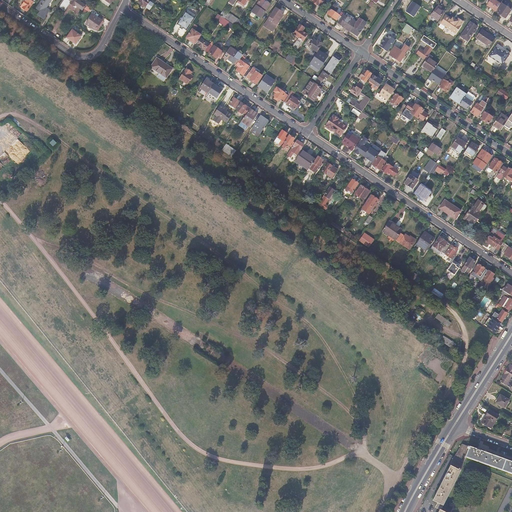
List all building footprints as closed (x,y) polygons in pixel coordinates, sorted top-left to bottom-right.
[(21,6),(28,11),(34,2),(31,0),(23,0),(23,1),(24,2),(21,6)] [(52,0),(41,0),(36,8),(40,11),(37,14),(44,19),(50,10),(47,8),(52,0)] [(82,9),(85,4),(81,2),(78,0),(69,0),(71,1),(70,2),(74,5),(75,4),(82,9)] [(139,0),(138,1),(138,2),(143,6),(144,6),(145,7),(149,10),(154,4),(149,1),(148,1),(148,0),(147,0),(148,0),(147,0),(139,0)] [(258,13),(262,16),(269,4),(263,0),(259,0),(256,6),(260,9),(258,13)] [(495,11),(500,3),(495,0),(489,0),(486,5),(495,11)] [(421,7),(412,1),(405,12),(413,17),(421,7)] [(505,18),(511,9),(502,3),(496,12),(505,18)] [(440,9),(437,7),(430,16),(437,20),(443,11),(440,9)] [(282,13),(275,8),(270,17),(278,22),(281,18),(279,16),(282,13)] [(337,20),(339,21),(341,17),(331,10),(327,14),(336,20),(337,20)] [(177,24),(186,31),(195,18),(185,12),(177,24)] [(102,20),(92,13),(86,23),(95,30),(102,20)] [(229,22),(239,29),(243,23),(228,13),(226,16),(224,19),(229,22)] [(339,21),(338,23),(347,29),(352,21),(343,15),(341,17),(339,21)] [(456,20),(454,19),(453,21),(451,20),(445,15),(440,23),(455,34),(460,26),(463,21),(458,18),(456,20)] [(477,26),(470,21),(460,36),(467,41),(477,26)] [(351,32),(358,36),(364,27),(359,24),(357,26),(355,25),(351,32)] [(297,39),(292,46),(297,49),(306,36),(307,35),(307,34),(306,34),(303,31),(302,31),(304,29),(304,28),(304,27),(303,27),(300,25),(294,33),(293,33),(293,34),(292,35),(297,39)] [(82,35),(72,29),(66,37),(76,44),(82,35)] [(186,38),(196,45),(202,36),(192,29),(186,38)] [(490,44),(494,38),(492,36),(482,29),(477,37),(486,44),(488,42),(490,44)] [(379,46),(387,52),(392,44),(395,40),(387,34),(384,38),(381,42),(382,42),(379,46)] [(436,38),(429,34),(427,37),(434,42),(436,38)] [(430,52),(436,44),(434,42),(427,37),(425,36),(424,35),(421,40),(428,45),(423,52),(428,56),(430,52)] [(196,45),(208,53),(214,43),(203,36),(202,36),(196,45)] [(309,37),(305,44),(309,47),(313,40),(309,37)] [(230,47),(233,42),(229,39),(225,46),(229,49),(230,47)] [(313,40),(309,47),(316,52),(321,45),(314,40),(313,40)] [(392,44),(387,52),(387,53),(389,54),(389,55),(399,62),(405,53),(396,47),(399,42),(395,40),(392,44)] [(209,53),(216,58),(219,54),(220,55),(222,53),(220,52),(221,51),(218,49),(219,47),(215,44),(209,53)] [(223,56),(226,58),(233,49),(230,47),(229,49),(223,56)] [(501,50),(495,47),(489,56),(502,65),(509,54),(504,50),(503,53),(500,51),(501,50)] [(226,58),(236,65),(242,56),(242,55),(233,49),(226,58)] [(318,51),(310,64),(314,66),(315,66),(319,69),(327,57),(318,51)] [(322,71),(329,76),(342,58),(335,53),(322,71)] [(244,74),(246,76),(252,68),(242,62),(245,58),(242,56),(236,65),(239,67),(236,70),(243,75),(244,74)] [(422,65),(432,73),(434,69),(438,64),(427,57),(422,65)] [(151,67),(166,78),(172,69),(173,70),(174,68),(167,63),(166,64),(157,58),(151,67)] [(183,67),(177,76),(180,78),(180,79),(187,83),(192,76),(189,74),(191,71),(187,69),(186,69),(183,67)] [(246,76),(246,77),(256,84),(262,76),(256,72),(256,71),(252,68),(246,76)] [(445,76),(434,69),(432,73),(428,79),(439,85),(445,76)] [(316,81),(320,83),(324,77),(327,79),(329,76),(322,71),(316,81)] [(358,84),(364,87),(366,84),(365,83),(371,74),(367,71),(366,72),(364,71),(358,78),(361,80),(358,84)] [(265,75),(257,86),(263,91),(263,90),(267,92),(274,81),(265,75)] [(372,87),(377,90),(382,81),(373,75),(369,80),(374,84),(372,87)] [(200,88),(208,93),(208,92),(209,92),(214,84),(206,79),(200,88)] [(452,84),(444,79),(439,86),(447,91),(452,84)] [(321,88),(311,81),(303,93),(313,100),(321,88)] [(350,93),(357,98),(360,93),(364,87),(358,84),(357,83),(354,87),(356,89),(355,90),(353,88),(350,93)] [(214,84),(209,92),(208,92),(217,98),(217,97),(217,98),(223,90),(214,84)] [(379,94),(388,100),(390,97),(393,92),(395,90),(386,84),(379,94)] [(287,95),(277,87),(274,91),(276,93),(274,96),(275,97),(274,98),(278,101),(279,99),(282,102),(287,95)] [(450,97),(460,104),(466,94),(456,87),(450,97)] [(198,91),(206,96),(208,93),(200,88),(198,91)] [(291,96),(294,92),(291,91),(284,102),(294,109),(300,101),(291,96)] [(466,94),(460,104),(467,109),(472,102),(475,98),(474,95),(468,91),(466,94)] [(393,92),(390,97),(392,99),(390,102),(397,106),(402,98),(393,92)] [(236,109),(241,102),(234,98),(230,105),(236,109)] [(362,111),(370,100),(368,98),(362,106),(361,105),(360,107),(351,101),(349,105),(361,113),(362,111)] [(409,113),(413,116),(419,107),(415,104),(414,106),(414,107),(409,103),(406,101),(403,106),(410,111),(409,113)] [(476,103),(470,111),(477,116),(486,103),(482,101),(479,105),(476,103)] [(247,106),(241,102),(236,109),(239,112),(238,113),(240,114),(241,113),(242,114),(247,106)] [(358,118),(361,113),(349,105),(346,109),(356,117),(358,118)] [(221,120),(226,123),(232,115),(226,111),(227,108),(224,106),(222,107),(220,106),(214,114),(216,116),(213,121),(218,124),(221,120)] [(419,107),(413,116),(418,118),(418,117),(420,118),(418,121),(421,123),(426,115),(422,112),(422,111),(423,110),(419,107)] [(244,118),(241,122),(248,127),(257,114),(251,109),(244,118)] [(488,123),(492,117),(485,111),(480,118),(488,123)] [(336,130),(342,133),(348,124),(338,117),(339,116),(334,113),(333,114),(332,113),(325,124),(326,125),(325,126),(330,130),(331,128),(335,131),(336,130)] [(260,115),(252,127),(260,133),(264,128),(265,127),(268,121),(260,115)] [(498,128),(501,130),(504,125),(506,122),(498,116),(492,126),(496,129),(498,128)] [(433,124),(428,121),(422,130),(431,137),(437,128),(433,125),(433,124)] [(252,127),(250,130),(258,136),(260,133),(252,127)] [(446,130),(442,128),(437,135),(440,138),(446,130)] [(288,133),(282,129),(277,137),(284,141),(286,137),(286,136),(288,133)] [(294,138),(289,135),(281,147),(283,149),(287,144),(291,146),(293,142),(292,141),(294,138)] [(467,142),(458,135),(450,147),(451,147),(448,152),(456,158),(467,142)] [(367,139),(363,136),(353,150),(357,154),(359,152),(362,154),(366,147),(363,145),(367,139)] [(348,140),(345,137),(342,142),(349,146),(348,148),(352,150),(357,143),(351,139),(349,140),(348,140)] [(303,145),(297,140),(288,153),(292,155),(294,152),(297,154),(303,145)] [(471,142),(463,154),(471,159),(479,148),(471,142)] [(429,152),(432,154),(433,152),(437,154),(440,149),(432,143),(429,149),(430,150),(429,152)] [(225,145),(221,150),(232,157),(235,152),(225,145)] [(369,161),(372,163),(377,155),(368,148),(363,156),(366,159),(365,159),(368,162),(369,161)] [(315,160),(302,150),(295,160),(308,170),(313,163),(315,160)] [(491,156),(482,150),(476,158),(486,165),(491,156)] [(318,156),(315,160),(313,163),(318,167),(319,166),(321,167),(322,165),(324,166),(328,160),(324,158),(323,159),(318,156)] [(372,164),(380,169),(386,161),(377,156),(372,164)] [(423,168),(429,172),(435,163),(430,158),(423,168)] [(496,173),(502,163),(495,158),(488,167),(496,173)] [(429,172),(432,175),(436,168),(442,172),(445,169),(439,165),(439,164),(436,162),(435,163),(429,172)] [(322,171),(331,178),(337,169),(328,163),(322,171)] [(397,170),(387,163),(382,170),(386,173),(387,171),(394,175),(397,170)] [(500,180),(502,176),(507,169),(503,167),(499,172),(501,173),(500,174),(498,173),(496,177),(500,180)] [(510,181),(511,182),(511,172),(511,173),(511,171),(511,170),(508,168),(507,169),(502,176),(509,181),(510,181)] [(409,174),(404,182),(412,188),(417,180),(409,174)] [(350,188),(347,192),(351,195),(359,184),(352,179),(348,186),(350,188)] [(364,200),(370,192),(361,186),(355,194),(364,200)] [(427,195),(429,192),(420,186),(416,193),(420,195),(420,197),(421,199),(425,198),(427,200),(429,197),(427,195)] [(367,203),(371,206),(373,207),(378,200),(371,195),(366,202),(367,203)] [(323,208),(326,211),(329,207),(326,204),(329,199),(325,196),(319,204),(323,207),(323,208)] [(454,218),(460,210),(444,200),(439,208),(454,218)] [(472,224),(481,212),(478,211),(483,204),(483,203),(478,200),(473,207),(471,206),(463,218),(472,224)] [(383,231),(396,240),(402,230),(389,221),(383,231)] [(344,233),(357,242),(358,239),(350,234),(351,232),(346,229),(344,233)] [(499,250),(501,245),(503,242),(502,240),(505,236),(497,231),(494,235),(490,233),(485,240),(499,250)] [(361,237),(371,244),(374,240),(364,233),(361,237)] [(425,251),(434,238),(426,233),(417,245),(425,251)] [(397,241),(409,249),(416,240),(410,236),(410,237),(405,234),(404,236),(401,234),(397,241)] [(446,252),(451,245),(439,237),(433,246),(441,252),(442,250),(446,252)] [(511,248),(509,247),(510,246),(503,242),(501,245),(504,247),(501,251),(511,259),(511,248)] [(457,250),(451,245),(446,252),(445,253),(445,254),(451,259),(453,256),(454,256),(456,254),(455,253),(457,250)] [(461,270),(468,275),(475,265),(473,264),(475,261),(470,257),(461,270)] [(457,264),(453,261),(447,270),(449,272),(449,273),(450,274),(451,274),(452,273),(454,275),(459,268),(455,266),(457,264)] [(480,276),(483,278),(487,272),(485,271),(486,269),(478,264),(471,274),(474,277),(476,274),(480,276)] [(480,283),(487,288),(494,278),(492,277),(494,274),(493,273),(494,271),(491,269),(490,271),(489,270),(480,283)] [(431,292),(441,298),(444,294),(434,288),(431,292)] [(503,296),(498,304),(503,307),(504,306),(511,311),(511,308),(511,299),(510,298),(509,299),(505,297),(508,293),(504,290),(502,290),(500,293),(503,296)] [(503,310),(505,308),(503,307),(498,304),(496,307),(501,310),(501,309),(502,310),(499,315),(495,311),(492,315),(502,322),(507,313),(503,310)] [(448,327),(451,323),(438,314),(435,318),(448,327)] [(486,321),(484,324),(495,332),(499,325),(492,320),(490,323),(486,321)] [(442,337),(440,342),(454,349),(456,344),(442,337)] [(511,389),(511,379),(511,377),(511,363),(511,365),(511,364),(503,378),(500,383),(506,386),(506,385),(511,388),(511,389)] [(505,408),(509,400),(500,395),(496,402),(505,408)] [(490,427),(498,415),(488,410),(481,421),(490,427)] [(466,457),(511,473),(511,461),(469,446),(462,444),(454,457),(464,461),(466,457)] [(464,461),(454,457),(449,465),(450,465),(432,500),(437,502),(436,505),(441,507),(442,505),(460,470),(461,471),(464,461)]
